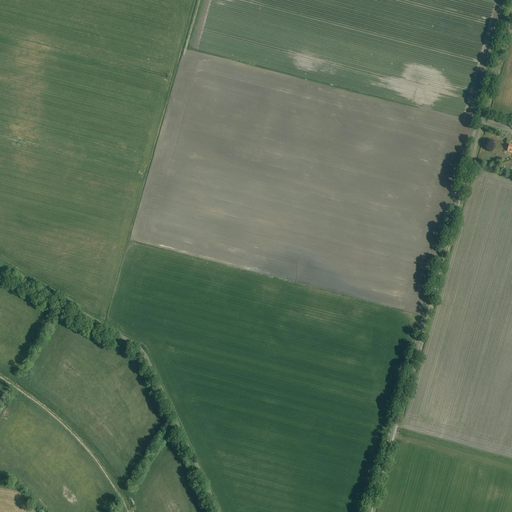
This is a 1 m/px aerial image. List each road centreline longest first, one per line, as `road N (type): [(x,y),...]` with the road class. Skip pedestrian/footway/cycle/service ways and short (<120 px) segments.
road 1 (unclassified): [(369,511),(511,6)]
road 2 (track): [(129,511),(90,451),(0,375)]
